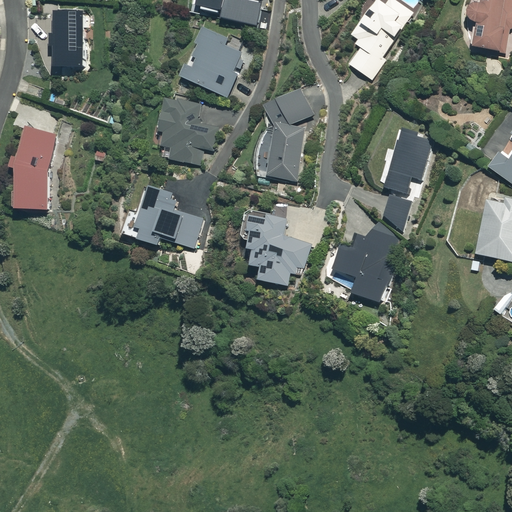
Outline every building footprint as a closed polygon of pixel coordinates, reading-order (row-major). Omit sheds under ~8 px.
[(201,0),(200,4),(226,9),(225,17),(259,22),(262,0),(201,0)] [(350,66),(371,82),(422,14),(403,0),(369,0),(363,9),(370,15),(355,35),(360,38),(357,43),(364,48),(350,66)] [(478,22),(473,45),(509,54),(511,35),(511,0),(484,0),(484,2),(478,0),(475,0),(472,6),(472,12),(474,18),(478,22)] [(85,14),(55,14),(55,34),(52,34),(52,48),(54,48),(54,68),(84,68),(85,14)] [(205,26),(182,76),(229,97),(248,53),(229,45),(232,38),(205,26)] [(277,129),(265,176),(297,181),(308,113),(324,103),(316,80),(268,103),(277,129)] [(171,147),(168,159),(201,166),(205,148),(215,150),(221,122),(201,117),(204,103),(168,96),(161,130),(167,131),(164,146),(171,147)] [(20,168),(19,208),(50,210),(51,169),(60,135),(31,125),(20,168)] [(435,142),(400,131),(383,188),(408,195),(413,178),(423,181),(435,142)] [(490,165),(511,179),(511,133),(511,134),(511,155),(501,148),(490,165)] [(143,228),(140,236),(198,254),(209,216),(175,206),(180,188),(152,180),(138,227),(143,228)] [(490,197),(479,252),(511,258),(511,195),(508,195),(507,201),(490,197)] [(385,217),(404,232),(413,202),(391,196),(385,217)] [(263,268),(261,280),(290,286),(294,269),(306,272),(313,242),(285,236),(289,217),(252,208),(244,244),(255,246),(250,265),(263,268)] [(336,241),(327,280),(385,302),(399,264),(390,261),(400,234),(378,223),(367,237),(357,233),(354,245),(336,241)] [(511,301),(511,300),(505,296),(495,312),(503,317),(511,301)]
